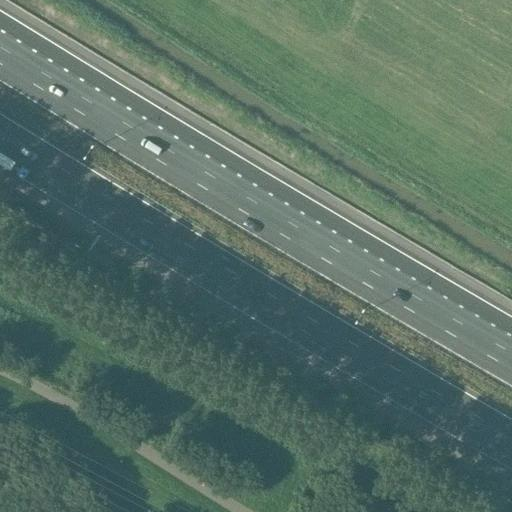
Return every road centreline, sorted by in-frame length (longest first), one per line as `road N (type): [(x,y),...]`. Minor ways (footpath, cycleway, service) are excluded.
road 1 (motorway): [(511,360),(0,53)]
road 2 (motorway): [(0,138),(511,443)]
